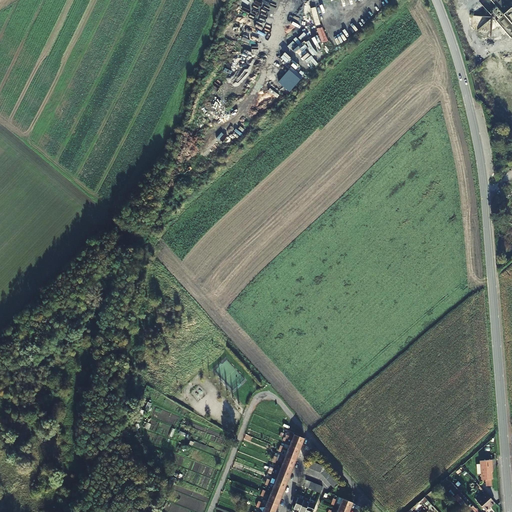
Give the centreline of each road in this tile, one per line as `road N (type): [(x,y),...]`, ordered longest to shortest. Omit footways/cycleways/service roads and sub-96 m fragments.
road 1 (tertiary): [(509,511),(483,183),(436,0)]
road 2 (track): [(268,395),(113,212)]
road 3 (unclassified): [(210,511),(254,401),(273,396)]
